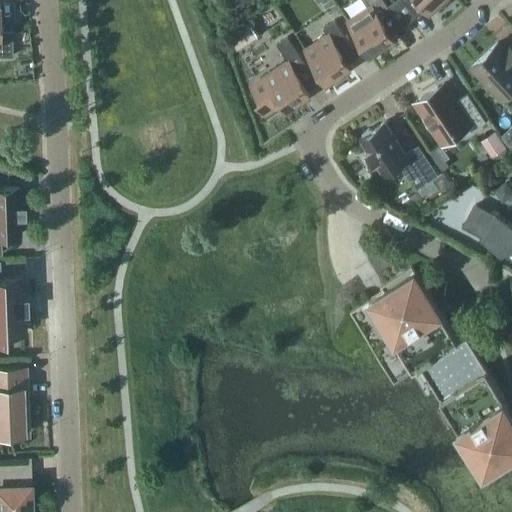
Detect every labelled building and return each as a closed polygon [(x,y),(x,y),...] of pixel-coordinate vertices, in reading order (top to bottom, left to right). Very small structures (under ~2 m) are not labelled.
[(366,0),(371,7),(350,20),(371,52),(372,53),(388,43),(387,41),(394,36),(392,34),(403,26),(389,5),(385,0),(366,0)] [(405,0),(419,15),(428,6),(431,8),(438,2),(439,4),(442,0),(405,0)] [(328,80),(329,82),(345,71),(344,70),(351,65),(349,62),(360,55),(337,19),(325,27),(329,34),(307,49),(328,80)] [(228,34),(237,49),(258,36),(249,21),(228,34)] [(0,29),(0,55),(13,55),(12,30),(0,30),(0,29)] [(290,61),(253,85),(263,99),(260,101),(269,116),(286,105),(288,107),(291,105),(292,107),(305,98),(303,97),(311,92),(309,89),(320,81),(290,36),(278,43),(290,61)] [(511,50),(509,53),(499,42),(473,66),(503,99),(504,97),(506,99),(510,99),(511,96),(511,50)] [(439,86),(417,100),(445,141),(451,137),(453,130),(468,120),(474,129),(486,121),(468,94),(457,101),(445,84),(440,88),(439,86)] [(402,163),(418,187),(438,174),(420,145),(407,154),(386,121),(361,138),(369,151),(368,152),(375,163),(377,162),(385,174),(402,163)] [(491,156),(505,147),(495,131),(481,140),(491,156)] [(3,186),(0,185),(0,252),(2,252),(1,235),(20,234),(19,186),(3,186)] [(464,224),(463,225),(465,226),(483,235),(493,241),(492,243),(511,253),(511,222),(494,213),(477,204),(465,225),(464,224)] [(442,310),(413,264),(382,284),(386,289),(352,310),(396,379),(421,364),(446,404),(492,477),(511,464),(511,452),(511,450),(511,449),(511,406),(492,375),(493,375),(467,333),(459,338),(442,310)] [(0,336),(5,337),(5,333),(24,332),(23,310),(26,310),(26,297),(23,297),(22,276),(0,276),(0,336)] [(25,367),(0,368),(0,433),(28,432),(25,367)] [(7,469),(33,468),(33,456),(6,457),(7,469)] [(0,511),(30,511),(30,483),(25,483),(25,472),(4,473),(3,458),(0,458),(0,511)]
